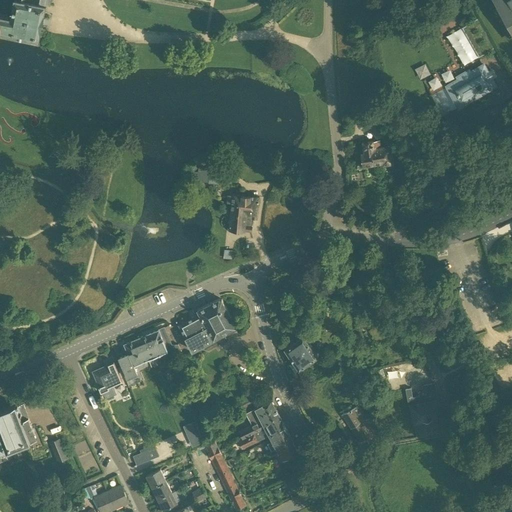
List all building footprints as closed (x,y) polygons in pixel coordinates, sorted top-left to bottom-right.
[(14,0),(11,17),(0,14),(0,33),(1,32),(38,40),(46,4),(45,4),(45,0),(14,0)] [(511,0),(500,0),(507,11),(503,13),(511,28),(511,0)] [(453,16),(446,5),(434,10),(437,22),(453,16)] [(441,120),(453,112),(455,115),(496,89),(491,82),(495,80),(490,71),(487,74),(482,66),(468,75),(466,72),(452,81),(453,83),(441,91),(441,92),(428,100),(441,120)] [(427,88),(438,82),(433,72),(422,78),(427,88)] [(387,129),(374,116),(363,126),(376,139),(387,129)] [(393,163),(390,147),(381,148),(380,140),(372,142),(372,141),(363,143),(364,154),(361,154),(363,166),(382,163),(383,165),(393,163)] [(217,183),(218,166),(209,165),(208,182),(217,183)] [(230,210),(245,211),(257,213),(258,196),(227,193),(227,202),(231,202),(230,210)] [(232,260),(232,251),(224,250),(223,259),(232,260)] [(236,327),(221,299),(219,298),(197,310),(199,313),(178,324),(192,350),(236,327)] [(376,325),(393,317),(389,309),(372,317),(376,325)] [(164,326),(158,329),(167,349),(170,356),(181,351),(178,344),(172,344),(164,326)] [(128,353),(118,357),(127,378),(137,373),(134,364),(147,358),(167,349),(158,329),(136,339),(124,344),(128,353)] [(317,356),(303,336),(284,349),(299,370),(317,356)] [(334,361),(331,356),(320,361),(322,366),(334,361)] [(109,388),(109,386),(122,380),(113,361),(92,370),(101,391),(109,388)] [(441,417),(437,399),(434,383),(423,385),(424,391),(423,391),(419,392),(419,395),(412,397),(411,387),(405,389),(408,405),(410,405),(414,422),(441,417)] [(250,396),(232,406),(235,412),(253,402),(250,396)] [(264,425),(280,416),(271,399),(246,413),(252,425),(239,431),(242,438),(243,439),(265,428),(264,425)] [(0,461),(8,458),(6,451),(37,439),(23,404),(18,405),(18,404),(16,405),(14,400),(9,402),(11,406),(0,409),(0,461)] [(369,435),(366,429),(362,422),(367,420),(358,405),(341,414),(359,441),(369,435)] [(268,435),(269,434),(285,426),(280,416),(264,425),(265,428),(243,439),(242,438),(239,440),(243,448),(268,435)] [(376,418),(370,421),(374,428),(375,428),(380,425),(376,418)] [(189,440),(201,435),(195,421),(184,426),(189,440)] [(285,426),(269,434),(268,435),(272,441),(267,443),(271,451),(275,449),(292,440),(285,426)] [(52,447),(61,443),(59,438),(50,441),(52,447)] [(214,466),(219,464),(225,461),(215,440),(204,445),(214,466)] [(292,440),(275,449),(282,462),(299,453),(292,440)] [(61,443),(52,447),(54,452),(63,448),(61,443)] [(159,455),(155,447),(141,453),(144,461),(159,455)] [(63,448),(54,452),(56,457),(65,453),(63,448)] [(65,453),(56,457),(58,462),(67,458),(65,453)] [(225,461),(219,464),(223,473),(229,470),(225,461)] [(152,487),(166,480),(160,468),(146,475),(152,487)] [(229,470),(223,473),(226,480),(233,477),(229,470)] [(229,486),(236,483),(233,477),(226,480),(229,486)] [(166,480),(152,487),(157,498),(171,491),(166,480)] [(232,492),(239,489),(236,483),(229,486),(232,492)] [(107,490),(116,508),(129,502),(121,484),(107,490)] [(195,497),(205,491),(202,486),(192,492),(195,497)] [(239,489),(232,492),(228,494),(236,509),(246,504),(239,489)] [(107,511),(116,508),(107,490),(94,496),(101,511),(107,511)] [(171,491),(157,498),(163,509),(177,503),(171,491)] [(205,491),(195,497),(197,502),(207,496),(205,491)]
